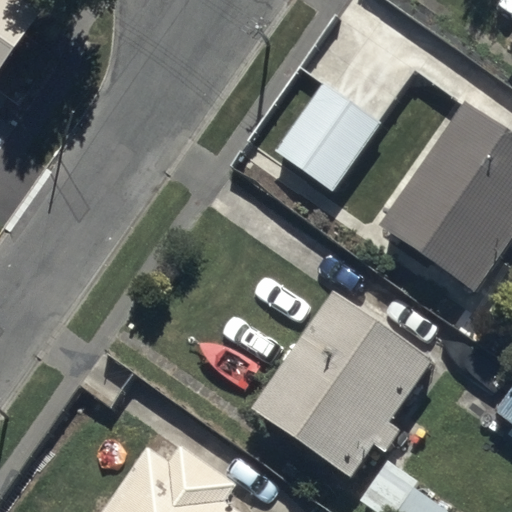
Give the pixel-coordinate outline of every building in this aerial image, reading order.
[(0,0),(0,63),(36,10),(19,0),(0,0)] [(283,163),(343,203),(391,132),(332,92),(283,163)] [(391,241),(484,304),(511,262),(511,142),(475,118),(391,241)] [(255,425),(361,496),(445,373),(339,301),(255,425)] [(511,412),(499,432),(511,440),(511,412)] [(122,511),(234,511),(246,496),(186,456),(174,474),(156,463),(122,511)] [(461,511),(396,468),(367,511),(368,511),(461,511)]
